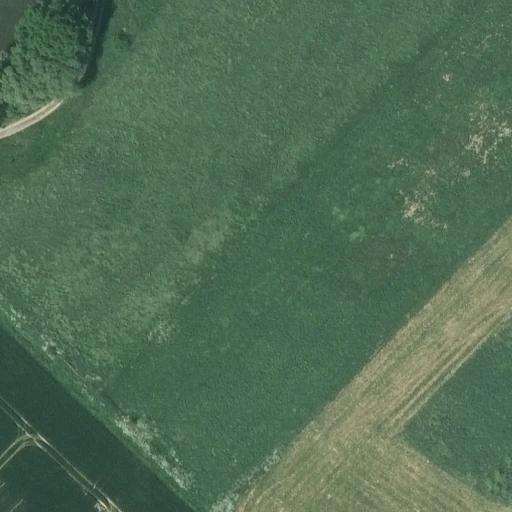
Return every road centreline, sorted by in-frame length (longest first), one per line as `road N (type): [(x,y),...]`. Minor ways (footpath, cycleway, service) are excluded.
road 1 (track): [(0,306),(206,511)]
road 2 (track): [(0,153),(25,149),(76,113),(106,63),(114,0)]
